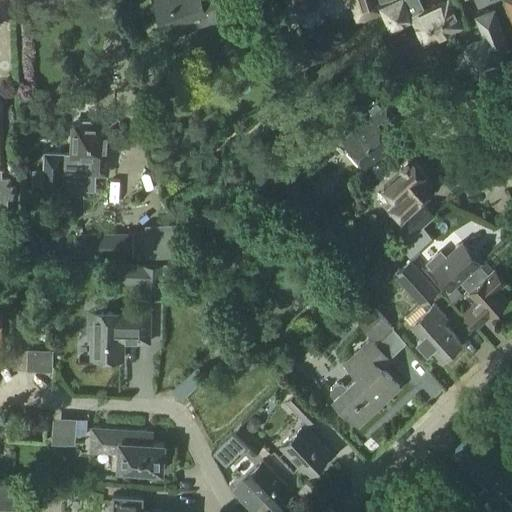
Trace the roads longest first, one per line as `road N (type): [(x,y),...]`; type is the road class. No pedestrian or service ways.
road 1 (residential): [(228,511),(174,413),(0,396)]
road 2 (residential): [(352,511),(511,353)]
